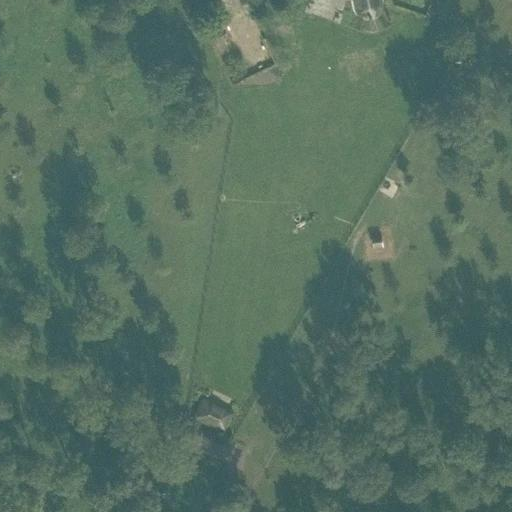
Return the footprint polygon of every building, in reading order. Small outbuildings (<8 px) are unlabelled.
[(352,0),(353,7),(355,11),(357,13),(360,15),(363,17),(366,17),(370,16),(373,15),(376,12),(377,9),(378,6),(378,3),(377,0),(352,0)] [(219,18),(205,24),(224,66),(238,60),(219,18)] [(381,236),(372,238),(373,246),(382,245),(381,236)] [(468,236),(449,242),(455,260),(474,254),(468,236)] [(201,399),(192,419),(223,433),(231,412),(201,399)] [(177,440),(221,458),(228,442),(184,424),(177,440)]
